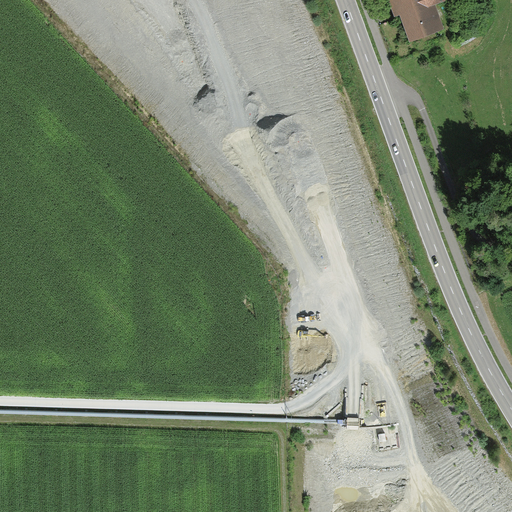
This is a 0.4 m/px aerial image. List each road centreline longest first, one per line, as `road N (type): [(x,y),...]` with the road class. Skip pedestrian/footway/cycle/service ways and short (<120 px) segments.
road 1 (track): [(0,399),(286,407),(324,388),(351,349),(292,203),(169,113),(136,8),(124,0)]
road 2 (primary): [(345,0),(455,298),(511,409)]
road 3 (track): [(362,0),(451,245),(511,377)]
road 4 (track): [(351,349),(398,382),(427,511)]
